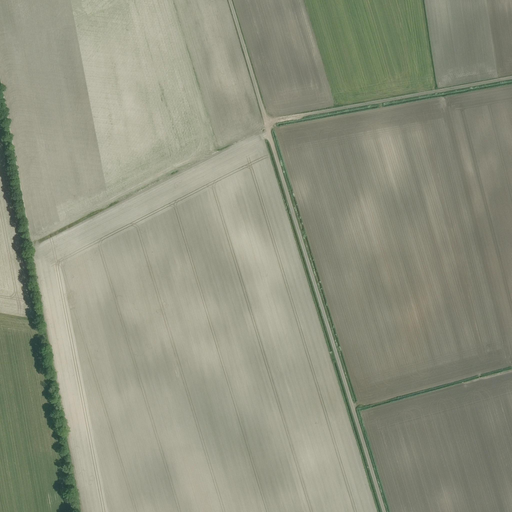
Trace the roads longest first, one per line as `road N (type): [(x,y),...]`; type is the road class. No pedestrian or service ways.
road 1 (unclassified): [(266,122),(384,511)]
road 2 (track): [(511,77),(266,122),(229,0)]
